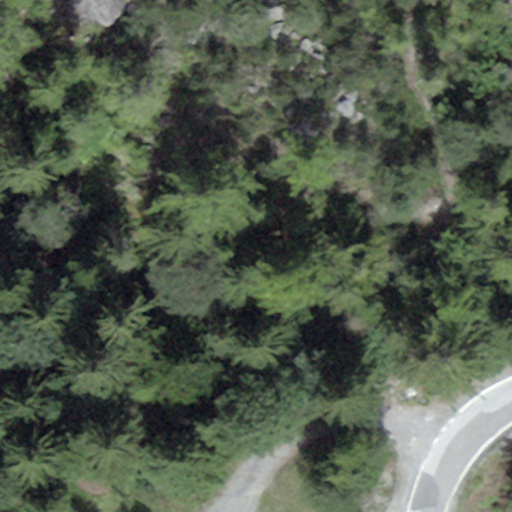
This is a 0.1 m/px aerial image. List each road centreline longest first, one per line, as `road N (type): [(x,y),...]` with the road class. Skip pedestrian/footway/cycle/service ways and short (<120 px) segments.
road 1 (track): [(451,455),(369,432),(317,428),(263,458),(227,511)]
road 2 (unclassified): [(511,399),(486,410),(461,438),(422,511)]
